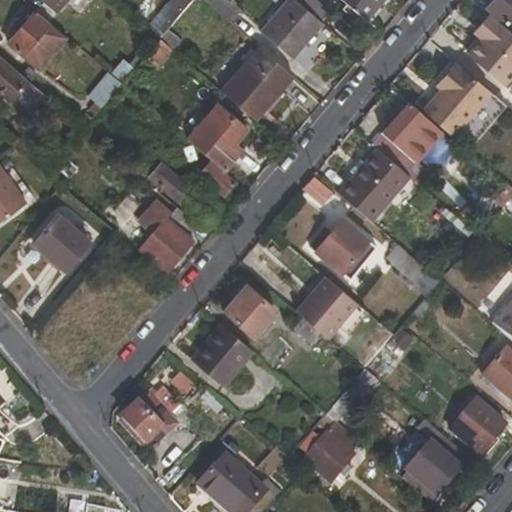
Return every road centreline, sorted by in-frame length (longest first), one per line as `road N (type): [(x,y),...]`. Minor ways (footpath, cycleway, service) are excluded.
road 1 (residential): [(434,0),(83,421)]
road 2 (residential): [(0,326),(83,421)]
